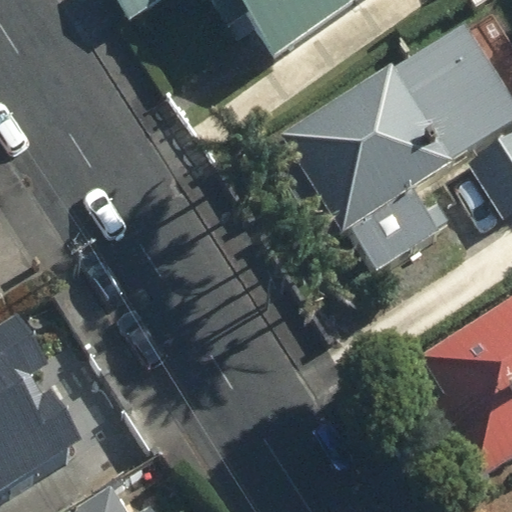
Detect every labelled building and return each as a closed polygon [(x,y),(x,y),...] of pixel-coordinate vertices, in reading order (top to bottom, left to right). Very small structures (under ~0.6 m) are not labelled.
[(236,36),(266,78),(378,0),(97,0),(124,37),(177,0),(213,51),(236,36)] [(381,85),(273,154),(287,175),(274,183),(323,260),(344,247),(372,290),(451,239),(422,195),(454,174),(493,234),(511,221),(511,120),(461,41),(384,90),(381,85)] [(421,430),(468,502),(511,473),(511,310),(413,375),(440,417),(421,430)] [(0,506),(84,454),(53,405),(43,411),(30,391),(44,382),(12,331),(0,338),(0,506)] [(109,511),(104,503),(89,511),(109,511)]
